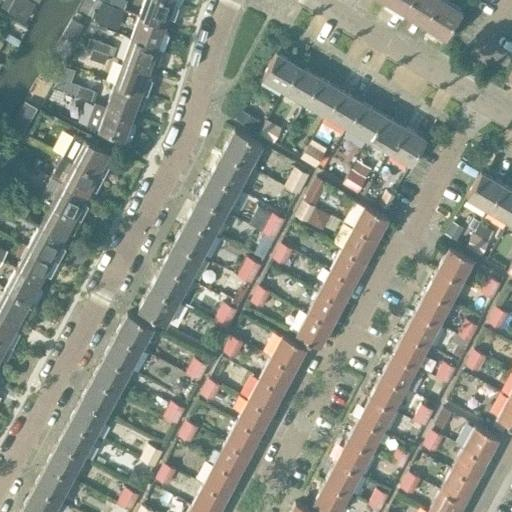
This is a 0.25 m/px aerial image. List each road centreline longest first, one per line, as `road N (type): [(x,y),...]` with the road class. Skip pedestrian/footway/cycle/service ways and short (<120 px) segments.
road 1 (residential): [(0,491),(184,142),(229,0)]
road 2 (residential): [(253,511),(482,99)]
road 3 (residential): [(459,86),(317,0)]
